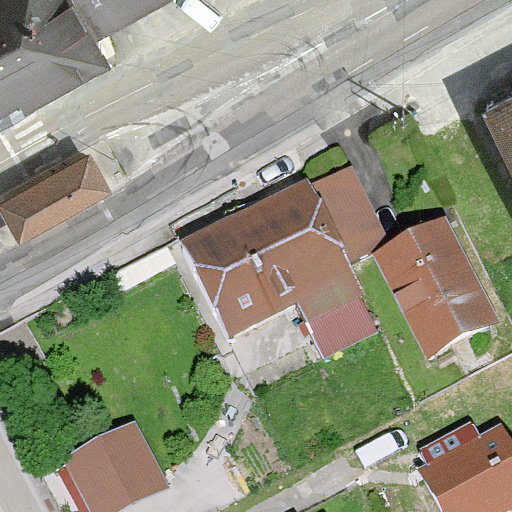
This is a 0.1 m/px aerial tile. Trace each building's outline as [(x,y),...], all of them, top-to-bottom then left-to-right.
[(0,0),(0,102),(33,86),(30,81),(106,41),(94,19),(128,0),(0,0)] [(511,83),(509,85),(487,97),(511,147),(511,83)] [(104,178),(86,147),(3,191),(19,221),(104,178)] [(346,170),(308,189),(345,261),(383,242),(346,170)] [(279,201),(184,249),(230,334),(308,295),(318,314),(356,295),(361,293),(345,261),(308,189),(307,187),(279,201)] [(405,244),(381,257),(425,349),(488,319),(442,225),(405,244)] [(373,328),(356,295),(318,314),(305,320),(322,353),(373,328)] [(430,464),(424,467),(447,511),(494,511),(511,503),(511,454),(499,429),(481,438),(471,419),(421,446),(430,464)] [(80,511),(143,511),(171,499),(139,431),(60,468),(80,511)]
